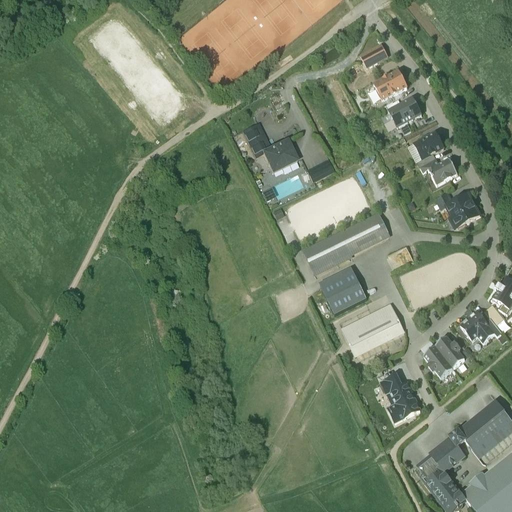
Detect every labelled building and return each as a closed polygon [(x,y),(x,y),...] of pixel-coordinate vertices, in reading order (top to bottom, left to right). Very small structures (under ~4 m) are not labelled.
[(511,0),(500,0),(503,10),(511,8),(511,0)] [(370,50),(359,56),(366,68),(377,63),(370,50)] [(398,72),(388,77),(383,80),(373,85),(382,102),(407,89),(398,72)] [(398,100),(385,107),(388,113),(401,106),(398,100)] [(388,113),(397,129),(421,116),(415,105),(414,106),(411,101),(413,100),(412,100),(401,106),(388,113)] [(256,160),(263,156),(272,152),(258,126),(242,134),(256,160)] [(435,136),(414,147),(422,161),(422,162),(433,156),(443,150),(441,146),(442,144),(440,141),(438,140),(435,136)] [(274,152),(273,151),(272,152),(263,156),(273,176),(297,164),(287,144),(278,149),(278,150),(274,152)] [(436,162),(433,156),(422,162),(422,161),(416,164),(420,170),(436,162)] [(310,185),(333,174),(327,161),(304,172),(310,185)] [(438,167),(428,172),(428,173),(436,187),(457,176),(449,161),(438,167)] [(436,162),(420,170),(423,176),(428,173),(428,172),(438,167),(436,162)] [(263,204),(273,199),(268,190),(259,196),(263,204)] [(447,195),(435,201),(441,212),(446,210),(453,206),(447,195)] [(453,206),(446,210),(457,231),(480,218),(468,197),(453,206)] [(375,220),(303,255),(313,276),(385,240),(375,220)] [(314,285),(328,317),(365,300),(351,268),(314,285)] [(511,309),(511,284),(507,281),(502,289),(499,287),(495,293),(498,295),(493,303),(509,313),(511,309)] [(504,322),(492,308),(484,315),(490,322),(496,329),(504,322)] [(391,309),(342,333),(355,358),(403,334),(391,309)] [(477,315),(460,329),(472,344),(477,339),(483,346),(495,337),(486,326),(477,315)] [(496,329),(490,322),(486,326),(495,337),(497,340),(502,336),(496,329)] [(453,348),(447,340),(435,349),(453,371),(464,362),(458,354),(460,353),(455,346),(453,348)] [(430,344),(421,352),(425,357),(435,349),(430,344)] [(425,357),(423,359),(430,367),(428,368),(433,374),(435,373),(441,381),(453,371),(435,349),(425,357)] [(396,379),(382,386),(387,396),(391,395),(390,394),(401,389),(396,379)] [(401,389),(390,394),(391,395),(397,407),(388,411),(395,424),(420,412),(414,401),(413,401),(412,398),(413,398),(407,386),(401,389)] [(511,424),(496,404),(459,434),(458,434),(449,441),(450,441),(429,457),(431,459),(444,474),(464,458),(458,450),(465,444),(479,461),(511,434),(511,424)] [(444,474),(431,459),(414,472),(445,511),(454,511),(466,503),(462,498),(444,474)] [(472,490),(464,497),(476,511),(511,511),(511,460),(488,479),(485,475),(469,487),(472,490)]
